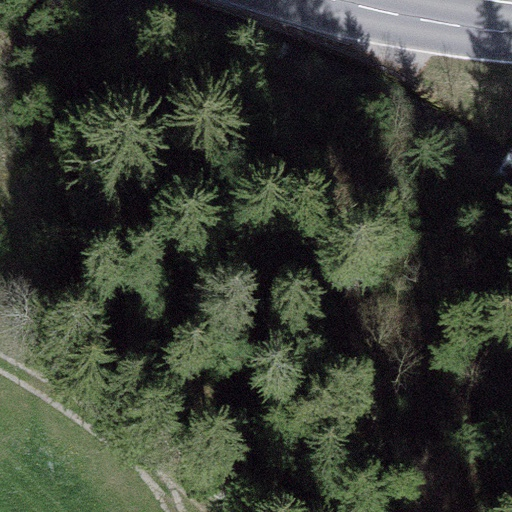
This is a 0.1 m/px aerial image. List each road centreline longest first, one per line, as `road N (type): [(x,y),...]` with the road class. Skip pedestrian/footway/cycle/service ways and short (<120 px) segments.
road 1 (track): [(165,511),(164,487),(0,382)]
road 2 (secondary): [(350,0),(420,21),(511,28)]
